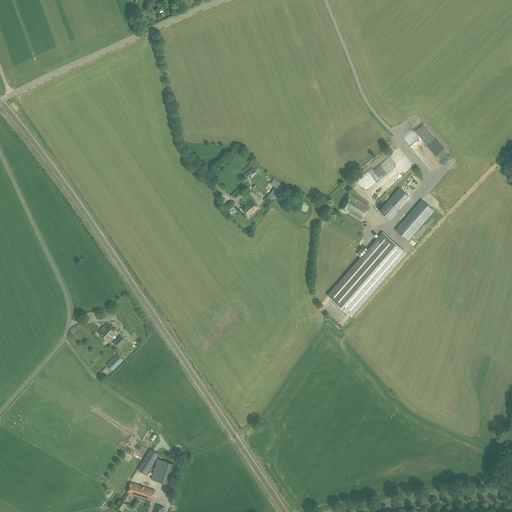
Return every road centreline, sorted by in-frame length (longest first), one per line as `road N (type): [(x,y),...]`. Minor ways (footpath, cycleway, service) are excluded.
road 1 (unclassified): [(0,413),(61,343),(69,313),(0,153)]
road 2 (unclassified): [(224,0),(10,95)]
road 3 (primary): [(358,511),(443,497),(511,496)]
